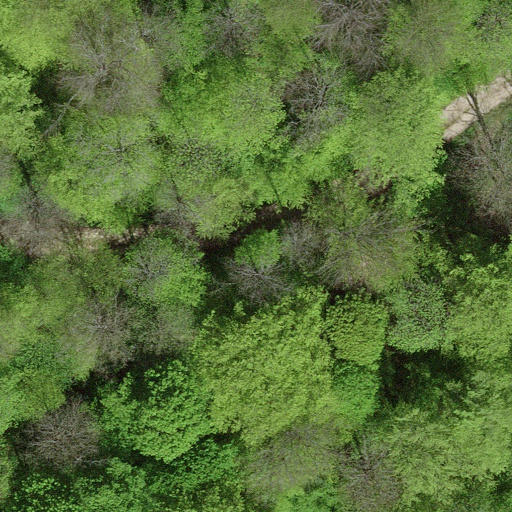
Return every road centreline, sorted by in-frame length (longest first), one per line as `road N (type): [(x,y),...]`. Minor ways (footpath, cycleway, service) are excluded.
road 1 (track): [(511,122),(398,254),(333,300),(258,333),(75,382),(0,429)]
road 2 (track): [(0,235),(124,242),(249,232),(332,202),(386,171),(468,93),(511,67)]
